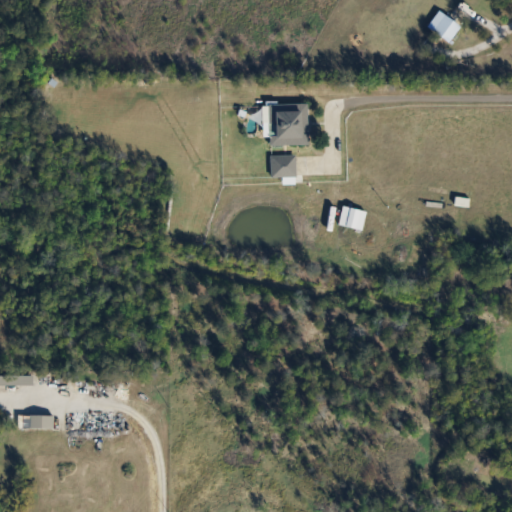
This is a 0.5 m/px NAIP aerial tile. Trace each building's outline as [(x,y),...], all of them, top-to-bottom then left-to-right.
[(446,41),(424,25),(437,9),(458,25),(446,41)] [(305,143),(265,143),(265,102),(305,102),(305,143)] [(294,154),(294,176),(267,176),(267,154),(294,154)] [(467,193),(455,189),(457,182),(469,187),(467,193)] [(26,427),(26,414),(50,414),(50,427),(26,427)]
